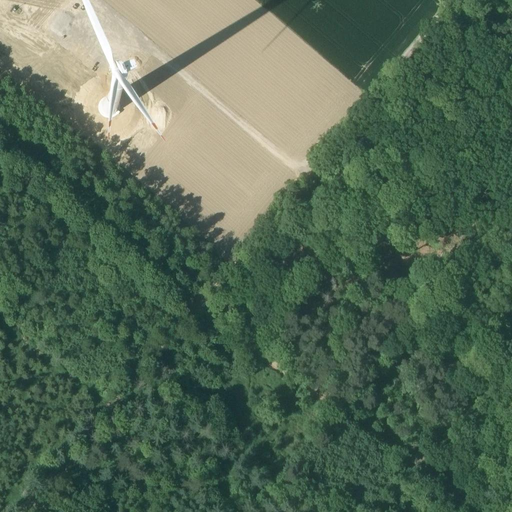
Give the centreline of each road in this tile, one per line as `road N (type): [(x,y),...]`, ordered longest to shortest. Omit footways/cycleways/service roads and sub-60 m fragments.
road 1 (track): [(452,0),(19,511)]
road 2 (track): [(483,511),(192,306),(0,143)]
road 3 (track): [(306,172),(85,0)]
road 4 (track): [(511,361),(411,461)]
